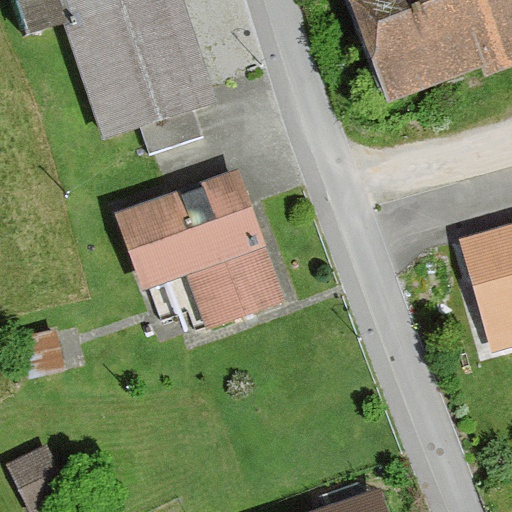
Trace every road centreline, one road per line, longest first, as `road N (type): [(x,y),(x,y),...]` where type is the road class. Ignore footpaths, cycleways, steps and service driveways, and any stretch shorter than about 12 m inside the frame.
road 1 (residential): [(339,181),(462,511)]
road 2 (residential): [(279,0),(339,181)]
road 3 (residential): [(339,181),(511,132)]
